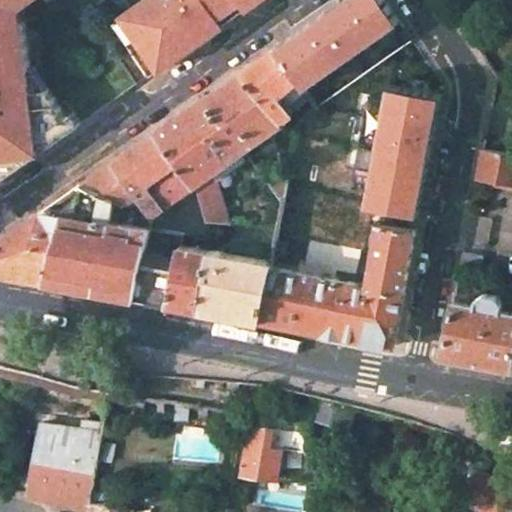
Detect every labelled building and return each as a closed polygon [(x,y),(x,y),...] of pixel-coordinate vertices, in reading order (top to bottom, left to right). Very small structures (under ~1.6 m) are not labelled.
[(168,61),(133,10),(43,74),(33,0),(0,0),(0,179),(52,143),(168,61)] [(148,0),(133,10),(168,61),(254,0),(148,0)] [(320,105),(413,40),(390,6),(385,0),(341,0),(277,45),(320,105)] [(277,45),(244,69),(285,122),(288,121),(297,114),(300,118),(320,105),(277,45)] [(244,69),(204,96),(246,150),(285,122),(244,69)] [(246,150),(204,96),(197,101),(235,158),(246,150)] [(197,101),(158,129),(196,184),(215,171),(235,158),(197,101)] [(297,114),(288,121),(298,131),(300,118),(297,114)] [(158,129),(114,160),(153,215),(196,184),(158,129)] [(511,151),(483,147),(479,169),(494,172),(495,172),(511,175),(511,151)] [(114,160),(83,181),(112,195),(153,215),(114,160)] [(290,170),(273,184),(284,199),(290,170)] [(215,171),(196,184),(208,220),(231,222),(215,171)] [(492,185),(511,188),(511,175),(495,172),(494,172),(492,185)] [(427,176),(413,173),(411,185),(425,188),(427,176)] [(83,181),(46,207),(68,211),(108,218),(112,195),(83,181)] [(420,213),(425,188),(411,185),(397,182),(393,208),(420,213)] [(196,184),(153,215),(149,226),(183,232),(212,238),(208,220),(196,184)] [(0,268),(48,278),(68,211),(46,207),(0,239),(0,268)] [(406,291),(420,213),(393,208),(391,208),(381,216),(370,279),(369,284),(406,291)] [(108,218),(68,211),(48,278),(97,287),(108,218)] [(149,226),(108,218),(97,287),(137,295),(149,226)] [(183,232),(149,226),(137,295),(170,301),(181,244),(183,232)] [(212,238),(183,232),(181,244),(170,301),(200,307),(210,249),(212,238)] [(287,240),(277,238),(274,251),(284,253),(287,240)] [(273,261),(210,249),(200,307),(262,319),(272,266),(273,261)] [(460,269),(484,274),(487,256),(463,252),(460,269)] [(316,274),(272,266),(262,319),(298,326),(344,335),(396,345),(406,291),(369,284),(365,283),(323,275),(316,274)] [(476,303),(454,299),(444,354),(509,366),(511,367),(511,310),(502,309),(504,302),(498,294),(485,292),(477,297),(476,303)] [(317,402),(313,419),(349,427),(353,410),(317,402)] [(43,426),(35,481),(29,480),(27,491),(92,508),(94,496),(105,426),(81,422),(80,431),(43,426)] [(284,431),(250,426),(244,472),(278,477),(284,431)] [(466,496),(496,511),(511,511),(511,484),(489,473),(489,471),(489,468),(488,465),(486,463),(482,461),(479,460),(476,461),(473,462),(462,449),(450,459),(430,455),(428,466),(447,471),(448,468),(468,492),(466,496)] [(135,511),(136,502),(94,496),(92,508),(91,511),(135,511)]
